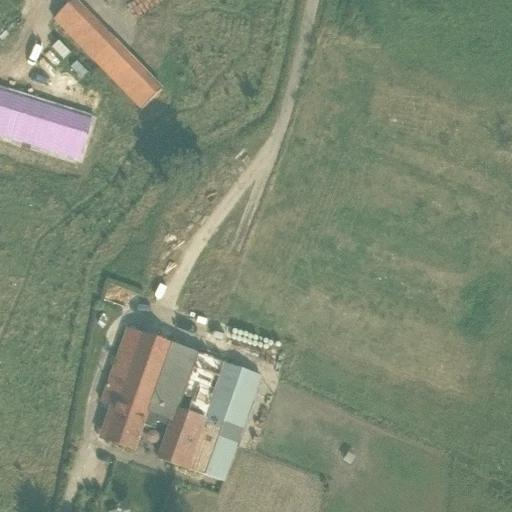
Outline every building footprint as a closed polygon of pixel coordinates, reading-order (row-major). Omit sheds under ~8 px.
[(53,20),(141,111),(163,89),(159,85),(76,0),(74,0),(54,20),(53,20)] [(0,93),(0,135),(78,160),(90,122),(0,93)] [(128,329),(107,389),(122,394),(143,334),(128,329)] [(118,405),(148,416),(152,404),(173,345),(143,334),(122,394),(118,405)] [(176,413),(177,411),(197,353),(173,345),(152,404),(176,413)] [(203,420),(223,363),(197,353),(177,411),(203,420)] [(261,376),(223,363),(203,420),(185,469),(223,482),(261,376)] [(155,419),(171,425),(159,460),(185,469),(203,420),(177,411),(176,413),(152,404),(148,416),(118,405),(122,394),(107,389),(101,403),(117,409),(105,441),(136,451),(144,428),(146,428),(146,426),(152,428),(155,419)]
